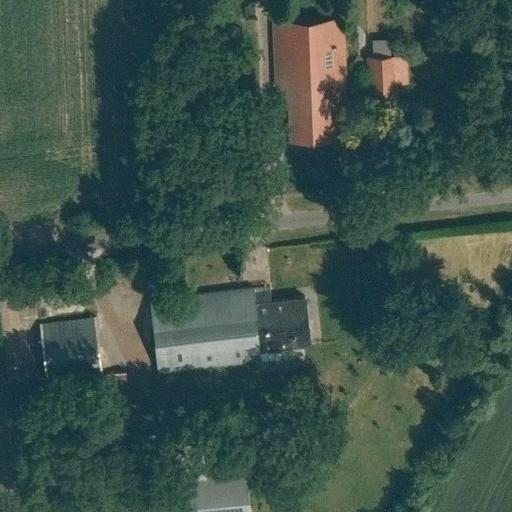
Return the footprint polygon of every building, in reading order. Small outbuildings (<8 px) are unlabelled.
[(342,16),(270,19),(273,87),(277,87),(283,98),(285,141),(333,139),(331,98),(346,97),(342,16)] [(372,54),(390,53),(390,38),(372,39),(372,54)] [(405,54),(364,56),(367,98),(408,96),(405,54)] [(252,285),(147,298),(156,375),(255,363),(254,353),(309,346),(303,296),(255,302),(252,285)] [(93,317),(38,323),(44,379),(99,374),(93,317)] [(248,511),(243,470),(180,478),(184,511),(248,511)]
